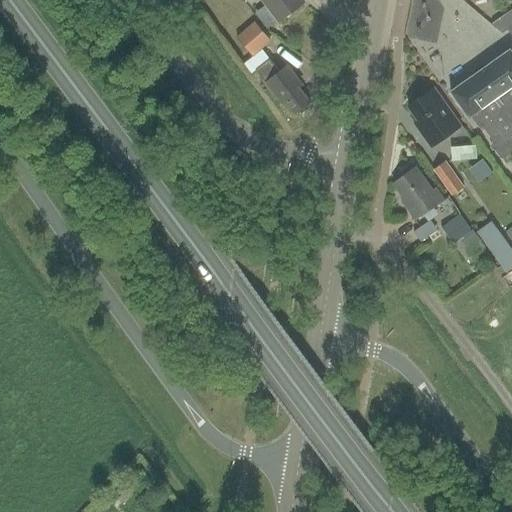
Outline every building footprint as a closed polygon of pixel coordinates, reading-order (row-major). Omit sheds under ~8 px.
[(262,0),(279,23),(305,4),(302,0),(262,0)] [(508,28),(507,29),(511,36),(511,9),(501,18),(508,28)] [(252,57),(271,41),(255,22),(236,37),(252,57)] [(511,52),(511,50),(450,93),(469,120),(471,119),(479,129),(483,126),(493,141),(491,149),(493,151),(495,150),(502,160),(511,153),(511,52)] [(270,60),(255,70),(279,105),(282,102),(292,116),(294,115),(299,116),(305,111),(306,107),(308,105),(295,86),(298,84),(287,67),(279,73),(270,60)] [(421,134),(432,149),(461,127),(434,89),(408,108),(425,131),(421,134)] [(463,190),(445,164),(433,172),(451,199),(463,190)] [(394,186),(404,200),(402,201),(417,222),(444,202),(435,190),(433,192),(416,169),(394,186)] [(465,264),(483,250),(459,217),(457,219),(440,231),(465,264)] [(511,272),(511,253),(500,238),(492,226),(477,237),(501,270),(498,273),(503,279),(511,272)]
